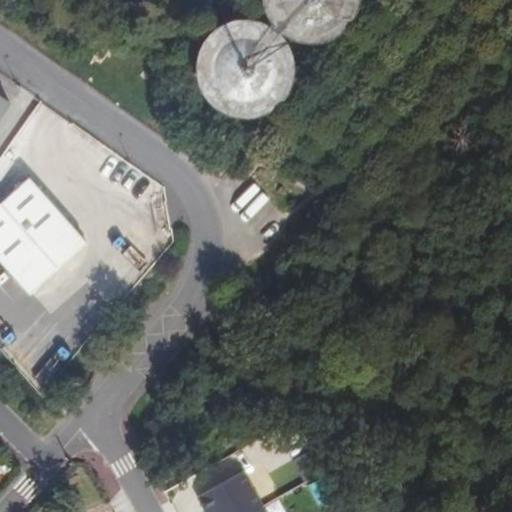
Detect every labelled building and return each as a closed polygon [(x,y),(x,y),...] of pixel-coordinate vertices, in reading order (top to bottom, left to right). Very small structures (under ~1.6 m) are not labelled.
[(360,4),(360,0),(262,0),(263,5),(266,15),(272,24),(279,31),(287,37),(297,41),(307,43),(317,43),(327,40),(337,36),(345,30),(352,22),(357,13),(360,4)] [(292,76),(292,66),(291,57),(287,47),(282,39),(275,32),(267,27),(258,23),(248,22),(239,22),(229,24),(220,29),(213,35),(206,42),(202,51),(199,60),(198,70),(200,80),(203,89),(208,97),(215,105),(223,110),(232,114),(242,115),(252,115),(262,113),(271,108),(278,102),(285,94),(289,86),(292,76)] [(29,140),(20,133),(1,159),(11,166),(29,140)] [(1,159),(0,160),(0,181),(11,166),(1,159)] [(0,203),(0,264),(29,296),(84,245),(24,181),(0,203)] [(254,511),(263,508),(243,473),(197,498),(205,511),(254,511)]
